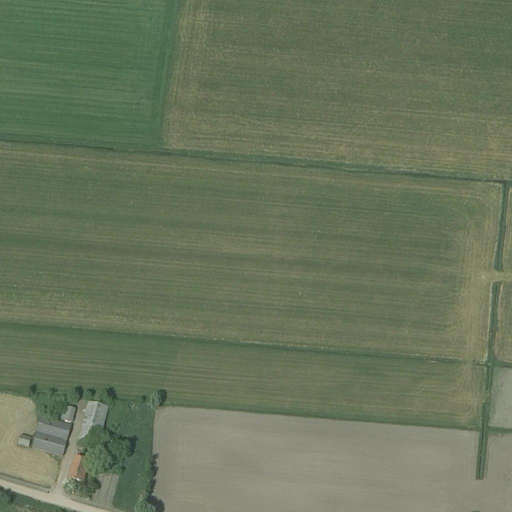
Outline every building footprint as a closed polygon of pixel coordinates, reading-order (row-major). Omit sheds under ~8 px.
[(66,399),(61,420),(71,423),(77,402),(66,399)] [(88,405),(77,447),(97,452),(108,410),(88,405)] [(40,418),(31,449),(61,458),(70,426),(40,418)] [(20,436),(17,446),(28,449),(30,439),(20,436)] [(108,436),(106,445),(116,448),(119,438),(108,436)] [(121,445),(119,454),(126,455),(128,447),(121,445)] [(74,458),(67,480),(82,485),(88,462),(74,458)]
